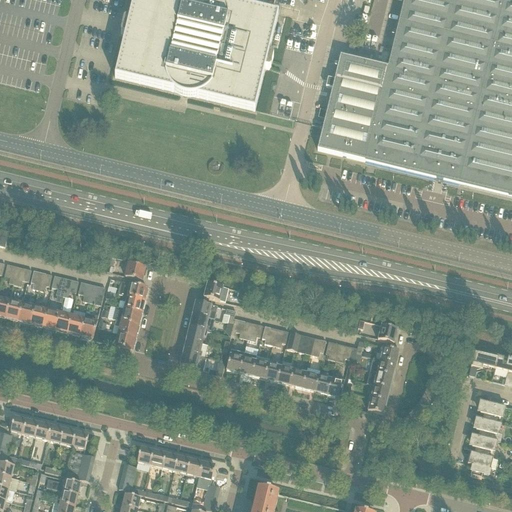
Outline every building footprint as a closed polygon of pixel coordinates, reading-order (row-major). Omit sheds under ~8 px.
[(125,36),(115,79),(181,95),(188,97),(255,113),(265,70),(268,71),(269,71),(269,70),(270,70),(270,69),(271,69),(273,58),(273,57),(273,56),(272,55),(271,55),(269,54),(278,16),(269,14),(219,2),(217,0),(216,0),(133,0),(129,21),(126,20),(125,20),(124,20),(124,21),(123,22),(121,33),(121,34),(121,35),(122,35),(122,36),(123,36),(125,36)] [(511,0),(404,0),(395,40),(394,44),(390,63),(388,69),(340,58),(335,79),(335,81),(328,80),(326,87),(326,88),(333,90),(328,108),(324,126),(323,128),(317,152),(511,198),(511,0)] [(0,248),(5,249),(8,234),(0,231),(0,248)] [(125,278),(133,281),(142,283),(145,270),(128,265),(125,278)] [(13,268),(7,266),(4,278),(10,280),(13,268)] [(13,268),(10,280),(16,281),(19,269),(13,268)] [(16,281),(23,282),(25,271),(19,269),(16,281)] [(25,271),(23,282),(28,284),(31,272),(25,271)] [(40,274),(34,273),(31,284),(34,285),(36,286),(40,274)] [(36,286),(40,287),(43,287),(46,276),(40,274),(36,286)] [(43,287),(46,288),(49,289),(52,277),(46,276),(43,287)] [(51,290),(57,291),(60,279),(54,278),(51,290)] [(63,293),(66,281),(60,279),(57,291),(63,293)] [(63,293),(70,294),(72,282),(66,281),(63,293)] [(79,284),(72,282),(70,294),(76,296),(79,284)] [(81,284),(78,296),(84,298),(87,286),(81,284)] [(121,284),(118,296),(123,298),(127,299),(144,303),(147,290),(140,288),(139,288),(132,286),(130,286),(121,284)] [(204,299),(203,300),(211,301),(219,304),(225,305),(229,290),(223,289),(207,285),(206,292),(206,293),(205,299),(204,299)] [(84,298),(90,299),(93,287),(87,286),(84,298)] [(90,299),(97,301),(99,289),(93,287),(90,299)] [(105,290),(99,289),(97,301),(102,302),(105,290)] [(123,298),(122,303),(126,304),(124,311),(141,315),(144,303),(127,299),(123,298)] [(6,319),(18,322),(22,306),(23,302),(11,299),(10,303),(6,319)] [(90,299),(89,305),(101,308),(102,302),(97,301),(90,299)] [(0,317),(6,319),(10,303),(0,300),(0,317)] [(31,325),(43,328),(47,312),(48,306),(36,303),(35,309),(31,325)] [(192,317),(214,322),(217,309),(195,304),(195,305),(196,305),(195,310),(194,310),(192,317)] [(18,322),(31,325),(35,309),(22,306),(18,322)] [(116,309),(113,321),(115,322),(121,323),(138,328),(141,315),(124,311),(116,309)] [(43,328),(55,331),(59,315),(47,312),(43,328)] [(55,331),(68,335),(72,318),(59,315),(55,331)] [(84,321),(80,338),(93,341),(95,331),(97,324),(98,318),(86,315),(84,321)] [(190,330),(207,334),(211,334),(214,322),(192,317),(191,324),(190,330)] [(68,335),(80,338),(84,321),(72,318),(68,335)] [(112,334),(118,336),(135,340),(138,328),(121,323),(115,322),(112,334)] [(239,323),(234,322),(231,333),(235,334),(236,335),(239,323)] [(236,335),(240,335),(242,336),(245,324),(239,323),(236,335)] [(251,326),(245,324),(242,336),(248,337),(251,326)] [(251,326),(248,337),(254,339),(256,327),(251,326)] [(254,339),(256,339),(259,340),(262,329),(256,327),(254,339)] [(378,341),(378,342),(393,346),(393,345),(394,338),(395,338),(397,331),(381,327),(381,328),(382,328),(379,341),(378,341)] [(262,341),(265,342),(267,342),(270,331),(264,329),(262,341)] [(95,343),(103,345),(106,332),(105,332),(98,330),(95,343)] [(188,335),(186,342),(202,346),(203,338),(206,339),(207,334),(190,330),(189,335),(188,335)] [(267,342),(273,344),(276,332),(270,331),(267,342)] [(276,332),(273,344),(279,345),(282,333),(276,332)] [(288,335),(282,333),(279,345),(282,346),(285,346),(288,335)] [(300,338),(290,335),(286,352),(296,354),(300,338)] [(135,340),(118,336),(115,348),(113,348),(112,352),(129,356),(130,352),(132,353),(135,340)] [(300,338),(296,354),(302,355),(303,351),(305,351),(308,340),(300,338)] [(314,341),(308,340),(305,351),(311,353),(314,341)] [(314,341),(311,353),(317,354),(320,343),(314,341)] [(185,349),(184,355),(204,360),(207,347),(202,346),(186,342),(185,349)] [(317,354),(319,355),(323,356),(325,344),(320,343),(317,354)] [(325,356),(329,357),(331,358),(333,346),(328,344),(325,356)] [(339,347),(333,346),(331,358),(336,359),(339,347)] [(336,359),(342,360),(345,349),(339,347),(336,359)] [(351,350),(345,349),(342,360),(345,361),(348,362),(351,350)] [(382,355),(380,362),(395,366),(397,359),(396,359),(398,354),(399,354),(399,353),(381,349),(379,354),(382,355)] [(244,355),(244,356),(256,359),(258,353),(245,350),(244,355)] [(356,351),(351,350),(348,362),(349,362),(354,363),(355,356),(356,351)] [(233,374),(239,375),(241,364),(243,358),(244,355),(231,352),(226,373),(233,374)] [(483,367),(495,370),(498,357),(475,352),(471,369),(472,369),(472,368),(482,370),(483,367)] [(181,364),(180,368),(195,371),(195,373),(202,375),(206,360),(204,360),(184,355),(183,360),(182,360),(181,364)] [(241,364),(239,375),(244,376),(244,377),(251,379),(255,364),(255,363),(256,359),(244,356),(243,358),(241,364)] [(511,360),(498,357),(495,370),(511,374),(511,360)] [(372,361),(369,373),(392,379),(393,373),(394,373),(395,366),(389,364),(380,362),(372,361)] [(258,380),(264,381),(268,366),(255,363),(251,379),(258,381),(258,380)] [(218,365),(215,377),(221,379),(223,372),(224,367),(218,365)] [(269,383),(276,385),(280,369),(268,366),(264,381),(270,383),(269,383)] [(284,386),(289,387),(293,373),(280,369),(276,385),(284,387),(284,386)] [(295,389),(302,391),(305,376),(293,373),(289,387),(295,389)] [(369,373),(366,386),(374,388),(389,391),(391,384),(390,384),(392,379),(369,373)] [(309,392),(314,394),(318,379),(305,376),(302,391),(309,393),(309,392)] [(320,396),(327,397),(331,382),(318,379),(314,394),(320,395),(320,396)] [(331,382),(327,397),(334,399),(334,398),(339,400),(339,401),(340,401),(344,385),(331,382)] [(370,395),(369,400),(371,400),(385,404),(387,398),(388,398),(389,391),(374,388),(372,395),(370,395)] [(369,400),(367,404),(370,405),(368,413),(383,417),(385,410),(384,410),(385,404),(371,400),(369,400)] [(475,420),(501,426),(502,426),(497,425),(499,419),(500,420),(505,410),(506,409),(480,403),(479,403),(480,404),(479,411),(481,411),(480,415),(483,416),(482,421),(475,420)] [(14,419),(10,434),(23,437),(27,422),(14,419)] [(476,421),(475,427),(477,428),(476,432),(479,432),(478,438),(492,442),(493,442),(497,443),(500,444),(501,444),(501,443),(502,440),(502,438),(502,437),(497,435),(500,427),(501,427),(501,426),(497,425),(482,422),(475,420),(476,421)] [(23,437),(35,440),(39,425),(27,422),(23,437)] [(35,440),(47,443),(51,428),(39,425),(35,440)] [(47,443),(60,446),(63,431),(51,428),(47,443)] [(60,446),(72,449),(76,434),(63,431),(60,446)] [(76,434),(72,449),(85,452),(88,437),(76,434)] [(1,435),(0,437),(0,441),(11,444),(12,438),(10,437),(1,435)] [(470,454),(470,455),(493,460),(489,459),(490,453),(492,453),(496,443),(497,444),(497,443),(493,442),(478,438),(471,437),(472,438),(471,444),(473,445),(472,449),(475,449),(474,455),(470,454)] [(0,441),(0,448),(9,450),(11,444),(0,441)] [(0,448),(0,454),(7,457),(9,450),(0,448)] [(141,450),(137,465),(150,468),(153,453),(141,450)] [(150,468),(162,471),(165,456),(153,453),(150,468)] [(493,460),(470,455),(467,466),(472,467),(471,475),(470,477),(481,480),(481,478),(482,476),(489,477),(493,460)] [(162,471),(174,473),(178,459),(165,456),(162,471)] [(83,457),(82,463),(93,466),(95,460),(84,457),(83,457)] [(174,473),(186,476),(190,462),(178,459),(174,473)] [(186,476),(198,479),(202,465),(190,462),(186,476)] [(82,463),(80,469),(92,472),(93,466),(82,463)] [(0,464),(0,477),(11,480),(14,468),(0,464)] [(202,465),(198,479),(211,483),(215,468),(202,465)] [(125,467),(123,473),(135,476),(136,470),(126,467),(125,467)] [(80,469),(79,475),(90,478),(92,472),(80,469)] [(123,473),(122,479),(133,482),(135,476),(123,473)] [(79,475),(77,482),(88,485),(90,478),(79,475)] [(0,477),(0,489),(8,491),(11,480),(0,477)] [(122,479),(120,486),(132,488),(133,482),(122,479)] [(48,482),(46,490),(63,494),(78,498),(81,486),(71,483),(66,482),(65,486),(64,490),(61,489),(62,485),(48,482)] [(120,486),(119,492),(130,495),(132,488),(120,486)] [(208,487),(207,494),(218,496),(219,490),(210,488),(208,487)] [(0,489),(0,501),(5,503),(12,505),(14,493),(8,491),(0,489)] [(258,492),(253,511),(273,511),(278,497),(270,495),(270,494),(266,493),(266,494),(258,492)] [(63,494),(60,506),(75,509),(78,498),(63,494)] [(207,494),(205,500),(216,503),(218,496),(207,494)] [(125,497),(122,509),(136,511),(137,511),(140,500),(125,497)] [(192,505),(191,510),(200,511),(202,511),(203,506),(205,501),(194,498),(192,505)] [(205,501),(203,506),(215,509),(216,503),(205,500),(205,501)]
